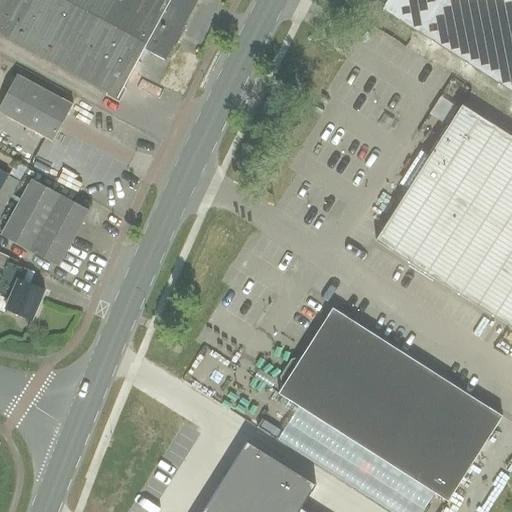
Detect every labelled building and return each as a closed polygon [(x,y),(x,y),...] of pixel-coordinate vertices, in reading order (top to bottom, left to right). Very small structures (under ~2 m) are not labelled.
[(167,60),(199,0),(0,0),(0,32),(119,97),(146,49),(167,60)] [(511,0),(389,0),(384,9),(511,90),(511,0)] [(0,64),(0,113),(53,142),(73,104),(0,64)] [(454,119),(462,104),(444,95),(436,110),(454,119)] [(511,326),(511,135),(464,105),(378,241),(511,326)] [(0,193),(10,175),(0,169),(0,193)] [(33,180),(2,236),(59,266),(89,211),(33,180)] [(34,320),(46,291),(25,282),(30,271),(8,262),(0,281),(0,295),(11,300),(7,308),(34,320)] [(504,416),(334,308),(280,393),(449,501),(504,416)] [(249,444),(206,511),(303,511),(318,488),(249,444)]
